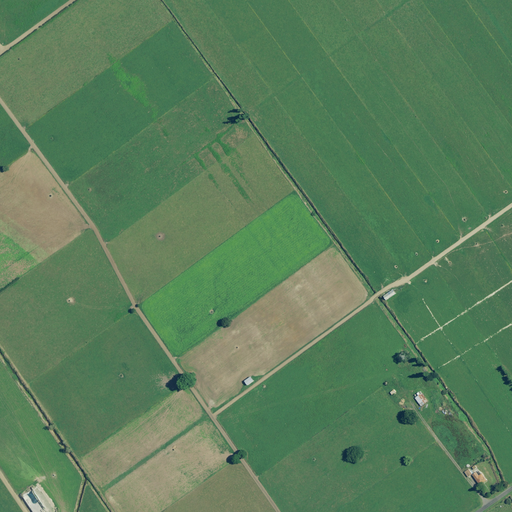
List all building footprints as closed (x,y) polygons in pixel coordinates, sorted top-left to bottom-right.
[(394,290),(392,287),(382,294),(387,300),(396,294),(393,290),(394,290)] [(386,377),(395,390),(396,392),(398,391),(401,389),(389,374),(386,377)] [(255,381),(252,377),(245,381),(248,385),(255,381)] [(428,402),(422,393),(416,398),(422,407),(428,402)] [(473,474),(470,469),(465,472),(469,477),(473,474)] [(481,475),(479,472),(473,475),(481,485),(487,481),(482,474),(481,475)]
